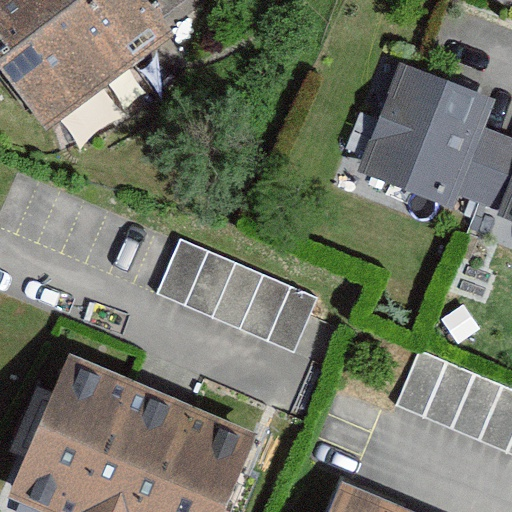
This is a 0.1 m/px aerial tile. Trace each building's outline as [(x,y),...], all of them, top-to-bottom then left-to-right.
[(0,0),(0,61),(48,124),(170,32),(159,18),(181,0),(0,0)] [(490,95),(394,59),(354,166),(450,201),(453,193),(478,125),(490,95)] [(511,173),(511,137),(478,125),(453,193),(498,210),(511,173)] [(511,173),(498,210),(511,215),(511,173)] [(319,296),(181,237),(157,292),(296,351),(311,314),(319,296)] [(220,511),(258,425),(70,345),(9,489),(62,511),(220,511)] [(511,389),(420,351),(397,404),(511,452),(511,389)] [(433,511),(342,473),(325,511),(433,511)]
